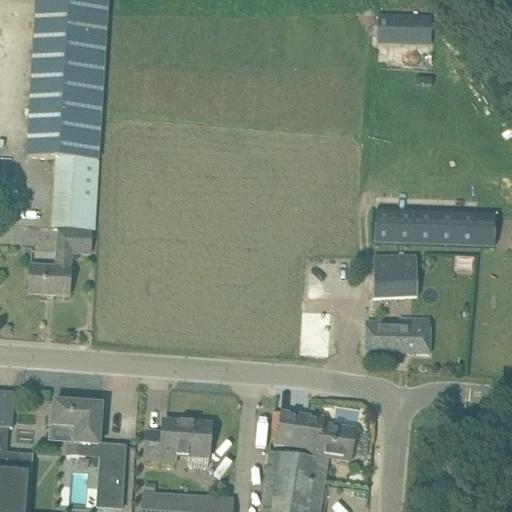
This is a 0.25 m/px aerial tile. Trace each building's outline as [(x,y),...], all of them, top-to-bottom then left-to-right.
[(97,161),(106,0),(35,0),(25,157),(56,159),(97,161)] [(432,45),(433,16),(380,15),(379,44),(432,45)] [(97,161),(56,159),(52,230),(58,230),(91,232),(93,232),(97,161)] [(471,216),(471,249),(490,250),(493,250),(493,217),(471,216)] [(91,232),(58,230),(56,270),(30,268),(28,295),(68,297),(70,254),(89,255),(91,232)] [(418,301),(416,257),(373,258),(375,303),(418,301)] [(428,355),(429,335),(429,321),(399,321),(399,325),(365,324),(365,359),(400,360),(400,354),(428,355)] [(0,463),(32,466),(32,457),(5,455),(7,430),(12,430),(14,394),(0,393),(0,463)] [(53,404),(51,428),(75,430),(74,444),(67,444),(66,457),(85,458),(98,459),(95,510),(121,511),(126,448),(98,446),(101,407),(53,404)] [(294,416),(281,414),(276,445),(304,449),(303,454),(308,455),(328,459),(350,462),(355,431),(322,426),(323,420),(294,416)] [(210,426),(163,423),(162,435),(146,434),(144,460),(174,463),(175,457),(189,458),(189,465),(190,466),(205,467),(207,466),(207,459),(210,426)] [(302,459),(269,453),(265,474),(267,475),(260,511),(319,511),(328,459),(308,455),(303,454),(302,459)] [(0,511),(28,511),(32,466),(0,463),(0,511)]
